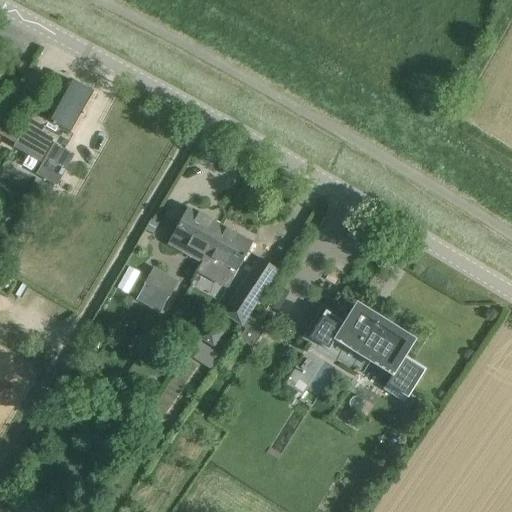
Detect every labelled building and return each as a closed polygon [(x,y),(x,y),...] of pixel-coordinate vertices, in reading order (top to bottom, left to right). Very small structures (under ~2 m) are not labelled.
[(21,134),(16,143),(45,159),(37,174),(58,186),(75,155),(65,149),(97,94),(70,79),(48,118),(34,110),(21,134)] [(202,262),(222,226),(188,208),(168,244),(202,262)] [(153,221),(148,230),(154,233),(159,224),(153,221)] [(228,288),(243,260),(253,243),(222,226),(202,262),(198,271),(228,288)] [(280,270),(259,256),(225,313),(243,325),(280,270)] [(180,282),(154,267),(140,295),(161,307),(166,298),(170,300),(180,282)] [(352,322),(324,305),(303,338),(364,377),(371,366),(390,379),(384,389),(405,403),(427,369),(404,355),(403,358),(399,356),(408,341),(359,310),(352,322)] [(171,320),(159,314),(149,332),(162,338),(171,320)] [(208,323),(199,338),(214,347),(224,333),(208,323)]
